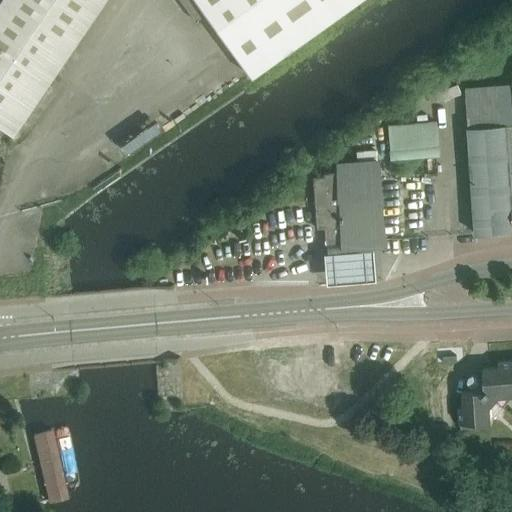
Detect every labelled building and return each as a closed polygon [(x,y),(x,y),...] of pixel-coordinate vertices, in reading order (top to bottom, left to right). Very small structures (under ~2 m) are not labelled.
[(0,0),(0,126),(11,135),(103,0),(0,0)] [(193,0),(249,77),(355,0),(193,0)] [(511,84),(464,88),(467,128),(474,234),(511,231),(511,84)] [(442,123),(393,125),(395,161),(444,159),(442,123)] [(0,150),(6,153),(13,139),(0,133),(0,150)] [(368,163),(367,152),(346,153),(348,165),(335,166),(336,171),(322,173),(322,176),(311,177),(315,229),(323,228),(324,246),(342,245),(342,244),(381,241),(376,163),(368,163)] [(374,255),(323,260),(324,274),(326,290),(376,286),(375,271),(374,255)] [(283,396),(309,395),(307,345),(281,346),(283,396)] [(498,368),(489,368),(483,369),(483,374),(473,374),(472,375),(471,375),(470,376),(469,377),(469,378),(468,379),(468,380),(469,391),(463,391),(463,398),(464,407),(459,407),(460,428),(484,427),(483,422),(492,422),(491,404),(500,394),(511,393),(511,361),(498,362),(498,368)] [(55,425),(31,430),(46,506),(70,501),(55,425)]
